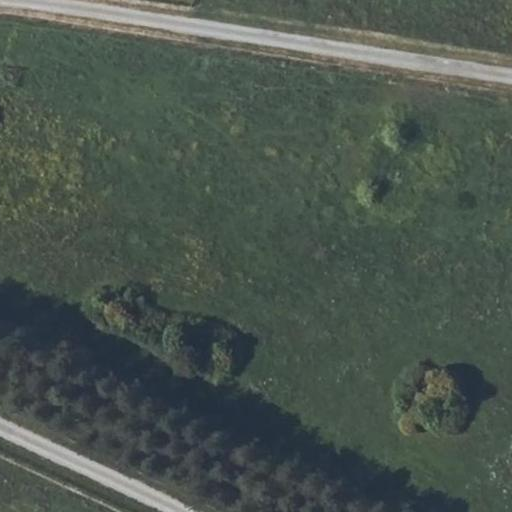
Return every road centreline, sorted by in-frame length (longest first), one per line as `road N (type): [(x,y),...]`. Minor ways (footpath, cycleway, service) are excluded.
road 1 (track): [(9,0),(511,79)]
road 2 (track): [(0,417),(197,511)]
